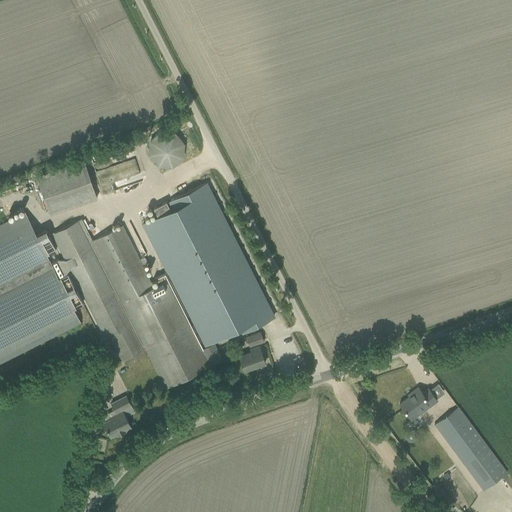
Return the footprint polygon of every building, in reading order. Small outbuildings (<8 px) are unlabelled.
[(165,132),(163,132),(162,132),(161,133),(159,133),(157,134),(156,135),(154,137),(153,138),(152,139),(151,139),(151,141),(150,142),(149,144),(149,146),(149,147),(148,149),(149,151),(149,153),(149,154),(149,155),(150,156),(150,157),(151,158),(152,159),(153,161),(154,162),(155,163),(156,164),(157,164),(158,165),(160,166),(162,166),(164,167),(166,167),(168,166),(171,166),(173,165),(175,164),(176,163),(178,162),(179,160),(180,159),(181,158),(181,157),(182,155),(183,154),(183,152),(183,150),(183,148),(183,147),(183,146),(182,144),(182,143),(182,142),(181,141),(180,140),(180,139),(179,138),(178,137),(177,136),(176,135),(175,134),(174,134),(173,133),(171,133),(169,132),(167,132),(166,132),(165,132)] [(36,176),(49,214),(96,198),(83,160),(36,176)] [(239,334),(270,318),(202,185),(174,199),(174,198),(167,202),(170,209),(140,224),(167,279),(170,278),(189,313),(186,315),(202,347),(236,329),(239,334)] [(0,362),(80,322),(73,308),(82,303),(67,273),(58,278),(46,255),(55,250),(45,230),(36,234),(25,212),(0,224),(0,362)] [(81,219),(51,233),(105,339),(110,336),(120,356),(121,358),(122,361),(146,349),(165,387),(208,365),(184,316),(166,279),(160,282),(153,286),(122,225),(92,240),(81,219)] [(263,342),(260,332),(246,337),(249,347),(263,342)] [(222,359),(213,343),(202,349),(210,365),(222,359)] [(251,352),(239,356),(244,370),(265,363),(259,346),(250,349),(251,352)] [(145,349),(134,355),(137,362),(149,356),(145,349)] [(411,392),(412,394),(399,404),(409,417),(423,407),(424,409),(437,400),(428,388),(422,393),(418,387),(411,392)] [(109,419),(103,423),(103,424),(102,425),(104,429),(106,429),(110,437),(116,434),(117,435),(125,431),(124,430),(130,427),(125,415),(133,411),(126,396),(110,403),(116,414),(108,417),(109,419)] [(434,424),(483,490),(507,472),(458,407),(434,424)]
